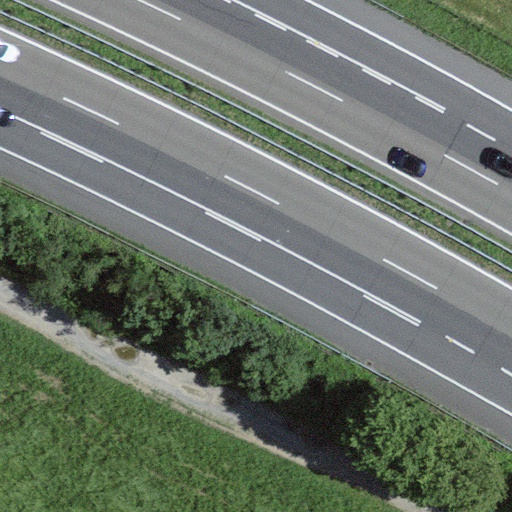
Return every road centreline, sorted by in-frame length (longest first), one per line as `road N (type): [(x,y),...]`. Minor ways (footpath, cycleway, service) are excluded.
road 1 (motorway): [(0,69),(251,190),(511,332)]
road 2 (motorway): [(511,193),(139,0)]
